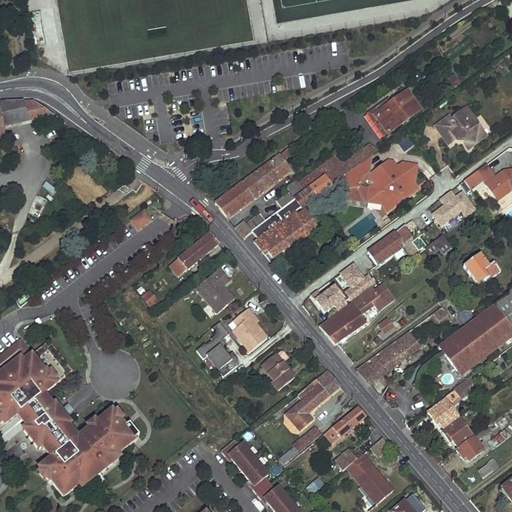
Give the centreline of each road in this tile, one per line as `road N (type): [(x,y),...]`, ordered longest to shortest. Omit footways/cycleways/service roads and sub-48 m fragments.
road 1 (residential): [(167,183),(201,205),(462,511)]
road 2 (residential): [(167,183),(388,69),(485,0)]
road 3 (unknown): [(279,297),(511,124)]
road 4 (residential): [(103,135),(54,87),(0,87)]
